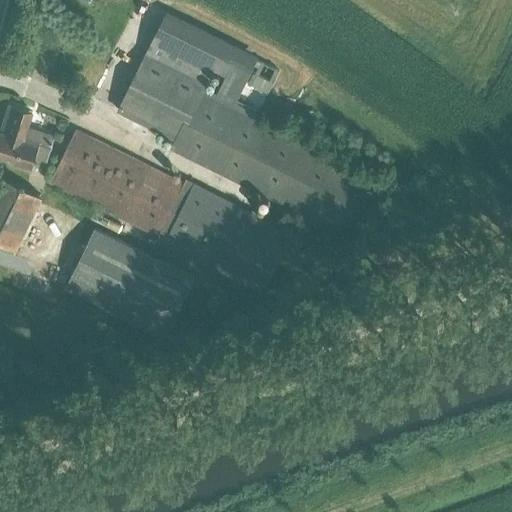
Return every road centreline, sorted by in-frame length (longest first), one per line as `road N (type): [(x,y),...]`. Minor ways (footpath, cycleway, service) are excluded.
road 1 (track): [(0,467),(511,280)]
road 2 (track): [(331,511),(511,446)]
